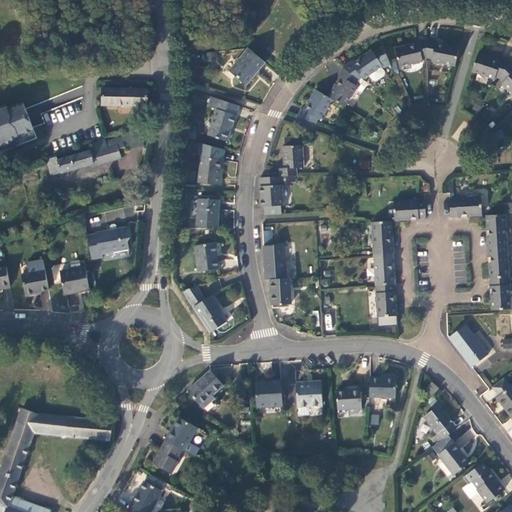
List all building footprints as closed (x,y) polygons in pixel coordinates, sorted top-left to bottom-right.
[(422,65),(427,63),(427,42),(417,44),(417,47),(394,53),(399,73),(422,67),(422,65)] [(437,44),(427,42),(427,63),(431,64),(430,67),(454,71),(458,52),(436,47),(437,44)] [(371,81),(376,82),(385,76),(385,73),(383,69),(391,65),(383,46),(373,51),(371,50),(354,62),(353,61),(342,67),(359,79),(362,78),(364,81),(368,78),(371,81)] [(246,53),(228,75),(245,90),(263,68),(246,53)] [(493,84),(494,82),(498,84),(509,66),(500,63),(499,65),(476,58),(470,77),(493,84)] [(511,68),(509,66),(498,84),(502,87),(500,88),(511,100),(511,68)] [(359,79),(342,67),(338,75),(340,77),(339,79),(341,81),(338,86),(335,84),(330,92),(333,93),(330,98),(333,100),(345,108),(358,86),(356,85),(359,79)] [(149,89),(102,88),(102,105),(148,106),(149,89)] [(302,108),(297,115),(315,126),(319,120),(321,121),(333,100),(330,98),(315,90),(309,100),(308,100),(307,102),(311,104),(308,109),(304,107),(303,109),(302,108)] [(238,111),(210,101),(207,111),(215,114),(206,140),(226,147),(238,111)] [(0,146),(19,139),(19,137),(34,131),(23,103),(8,110),(6,106),(0,108),(0,146)] [(57,157),(47,160),(52,176),(94,163),(94,162),(98,161),(100,165),(121,158),(118,150),(126,147),(127,150),(144,145),(140,131),(121,135),(122,137),(106,142),(106,139),(92,143),(94,149),(58,161),(57,157)] [(302,145),(283,146),(284,168),(279,169),(279,177),(281,177),(298,176),(297,168),(304,167),(302,145)] [(222,165),(223,155),(198,148),(197,158),(200,163),(197,189),(220,190),(222,174),(219,174),(220,165),(222,165)] [(279,177),(260,178),(261,207),(264,207),(265,215),(281,214),(280,206),(282,206),(281,177),(279,177)] [(480,201),(449,204),(450,223),(481,221),(480,201)] [(219,206),(197,204),(195,231),(216,233),(219,206)] [(423,205),(392,207),(394,227),(425,225),(423,205)] [(505,220),(485,221),(486,253),(506,251),(505,220)] [(390,226),(371,228),(373,259),(392,258),(390,226)] [(101,260),(128,255),(127,247),(129,243),(127,231),(116,233),(115,231),(113,229),(111,230),(110,232),(111,236),(106,237),(106,235),(95,237),(95,239),(86,240),(90,265),(102,263),(101,260)] [(284,251),(271,251),(270,236),(262,237),(264,285),(269,285),(286,284),(284,251)] [(214,249),(193,252),(197,277),(217,274),(214,249)] [(488,284),(508,283),(506,251),(486,253),(488,284)] [(392,258),(373,259),(375,291),(394,289),(392,258)] [(63,299),(88,294),(84,268),(81,268),(82,274),(60,278),(63,299)] [(0,294),(9,293),(5,273),(0,273),(0,294)] [(34,298),(48,295),(44,275),(21,280),(25,301),(34,299),(34,298)] [(511,296),(509,297),(508,283),(488,284),(490,315),(511,313),(511,296)] [(272,310),(272,313),(286,313),(286,310),(290,310),(289,284),(286,284),(269,285),(270,310),(272,310)] [(375,291),(377,323),(396,321),(394,289),(375,291)] [(211,301),(204,305),(196,291),(181,296),(209,339),(226,328),(218,317),(220,316),(211,301)] [(464,330),(448,342),(471,372),(487,360),(464,330)] [(511,338),(502,339),(502,348),(511,347),(511,338)] [(210,376),(187,395),(202,414),(215,403),(212,400),(223,391),(210,376)] [(395,383),(370,383),(369,401),(395,402),(395,383)] [(511,391),(511,390),(509,392),(502,383),(490,392),(497,401),(495,402),(511,424),(511,391)] [(280,387),(256,388),(257,412),(281,411),(280,387)] [(310,389),(295,389),(296,412),(321,411),(320,387),(310,387),(310,389)] [(431,387),(425,394),(432,400),(438,394),(431,387)] [(345,395),(336,396),(337,414),(347,414),(347,419),(347,422),(349,422),(361,421),(360,391),(345,392),(345,395)] [(452,427),(439,410),(424,422),(437,439),(433,442),(438,448),(447,440),(456,434),(451,428),(452,427)] [(42,511),(11,502),(33,438),(109,447),(113,426),(38,420),(20,414),(0,472),(0,511),(42,511)] [(177,423),(165,445),(182,455),(195,462),(199,454),(189,448),(197,433),(177,423)] [(469,468),(447,440),(438,448),(432,453),(441,464),(436,468),(448,484),(469,468)] [(165,445),(152,469),(171,479),(178,466),(176,465),(182,455),(165,445)] [(486,475),(481,468),(462,483),(468,490),(464,493),(478,511),(481,511),(504,495),(487,474),(486,475)] [(144,486),(129,511),(153,511),(162,496),(159,495),(163,487),(150,480),(146,488),(144,486)]
